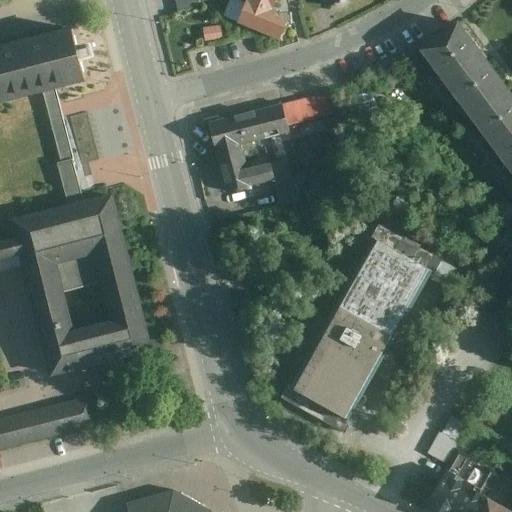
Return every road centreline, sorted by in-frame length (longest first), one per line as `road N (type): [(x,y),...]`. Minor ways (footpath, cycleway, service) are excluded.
road 1 (residential): [(152,101),(221,384),(243,427)]
road 2 (residential): [(422,0),(344,44),(152,101)]
road 3 (residential): [(0,492),(243,427)]
